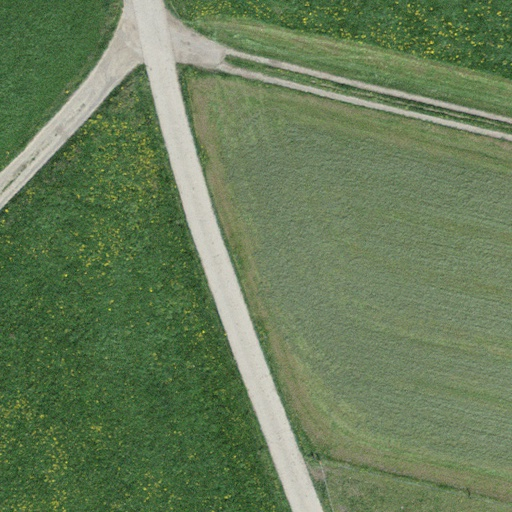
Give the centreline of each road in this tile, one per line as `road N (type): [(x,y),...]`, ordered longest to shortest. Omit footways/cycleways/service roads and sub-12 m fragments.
road 1 (unclassified): [(142,0),(147,44),(235,363),(292,511)]
road 2 (track): [(511,134),(147,44)]
road 3 (track): [(0,205),(147,44)]
